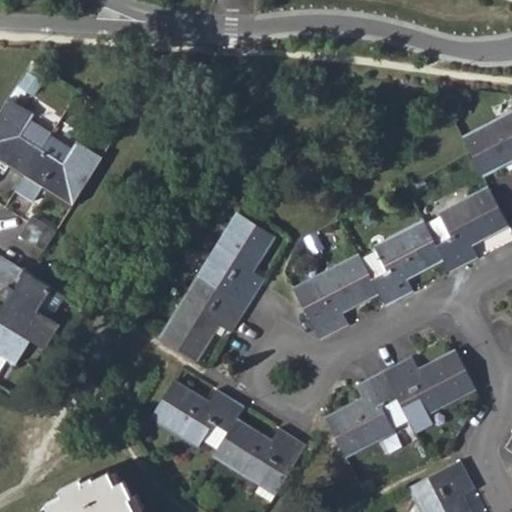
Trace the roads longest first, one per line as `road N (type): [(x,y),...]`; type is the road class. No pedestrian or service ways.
road 1 (residential): [(0,18),(232,33),(329,23),(484,49),(511,45)]
road 2 (residential): [(324,361),(283,337),(255,382),(298,405)]
road 3 (residential): [(456,292),(324,361)]
road 4 (residential): [(511,511),(478,448),(511,391)]
